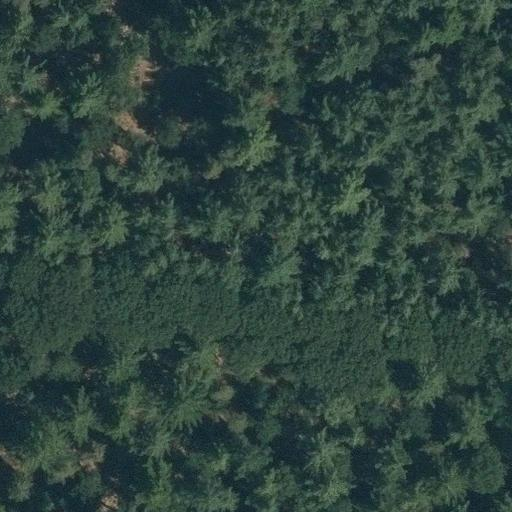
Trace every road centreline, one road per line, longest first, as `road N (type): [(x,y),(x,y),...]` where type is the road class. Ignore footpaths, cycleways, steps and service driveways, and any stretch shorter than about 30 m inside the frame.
road 1 (track): [(0,279),(511,358)]
road 2 (track): [(152,511),(0,370)]
